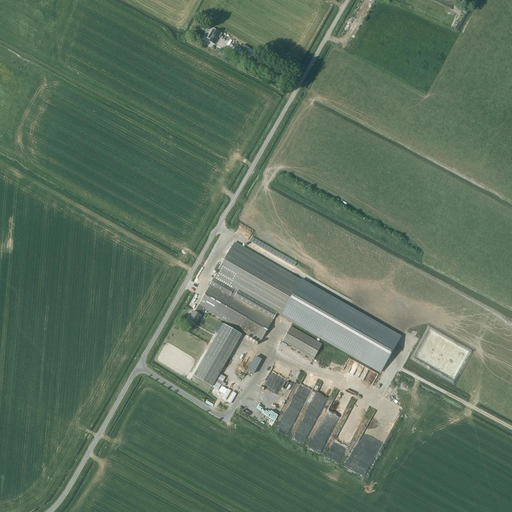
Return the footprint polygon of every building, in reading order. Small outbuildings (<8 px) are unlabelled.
[(219,38),(222,33),(212,28),(207,38),(210,40),(209,42),(213,44),(218,37),(219,38)] [(226,34),(225,37),(234,42),(236,39),(226,34)] [(273,320),(234,297),(238,291),(281,315),(301,280),(234,242),(211,284),(198,306),(195,312),(193,311),(188,320),(196,325),(201,316),(201,315),(204,309),(260,341),(273,320)] [(281,315),(381,372),(401,337),(301,280),(281,315)] [(234,297),(273,320),(277,313),(238,291),(234,297)] [(212,387),(242,334),(223,324),(193,376),(212,387)] [(314,359),(322,344),(291,326),(282,341),(314,359)] [(438,357),(439,367),(447,366),(446,359),(450,359),(449,356),(438,357)] [(360,423),(368,407),(356,401),(352,408),(360,412),(358,416),(360,416),(357,422),(360,423)]
